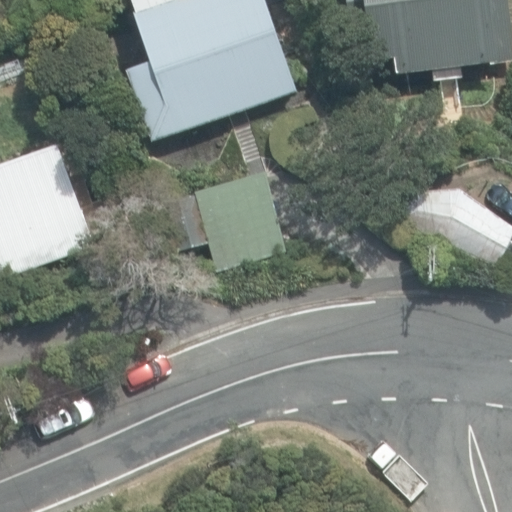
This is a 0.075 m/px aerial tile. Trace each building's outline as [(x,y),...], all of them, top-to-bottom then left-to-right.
[(131,71),(155,143),(298,94),(265,0),(185,0),(181,2),(179,0),(133,0),(155,63),(131,71)] [(434,68),(435,80),(465,76),(463,64),(511,57),(511,22),(509,0),(365,0),(373,60),(396,57),(397,72),(434,68)] [(0,270),(92,238),(59,144),(0,164),(0,270)] [(196,188),(216,266),(286,249),(266,170),(196,188)] [(397,220),(496,265),(511,230),(511,223),(460,188),(416,191),(397,220)] [(162,204),(175,253),(206,245),(193,196),(162,204)]
